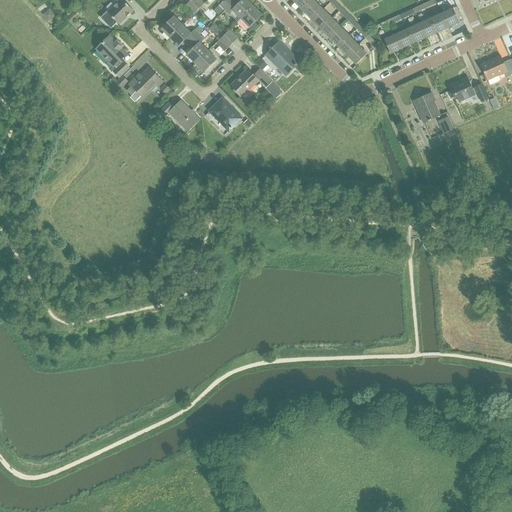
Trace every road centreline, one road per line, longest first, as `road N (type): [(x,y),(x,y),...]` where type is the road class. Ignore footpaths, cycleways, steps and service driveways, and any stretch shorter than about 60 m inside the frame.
road 1 (residential): [(283,17),(202,97),(138,29),(167,0)]
road 2 (residential): [(482,38),(361,92),(283,17)]
